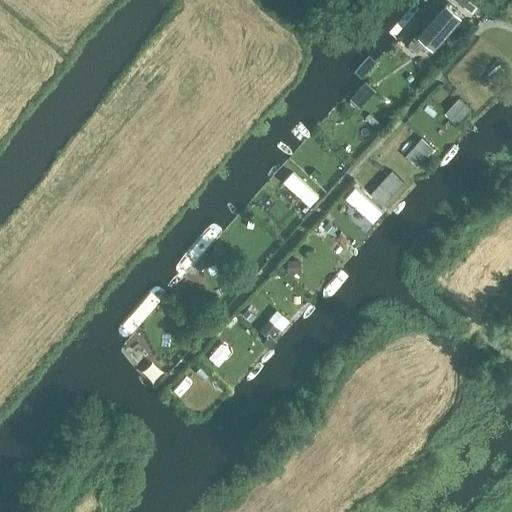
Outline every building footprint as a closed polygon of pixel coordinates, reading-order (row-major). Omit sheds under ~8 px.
[(432,46),(457,17),(445,5),(417,37),(415,36),(407,44),(414,51),(422,42),(421,42),(424,39),(432,46)] [(366,81),(349,99),(358,107),(375,89),(366,81)] [(456,124),(471,108),(459,97),(444,113),(456,124)] [(417,164),(433,148),(422,138),(407,154),(417,164)] [(382,203),(403,181),(391,170),(371,192),(382,203)]
